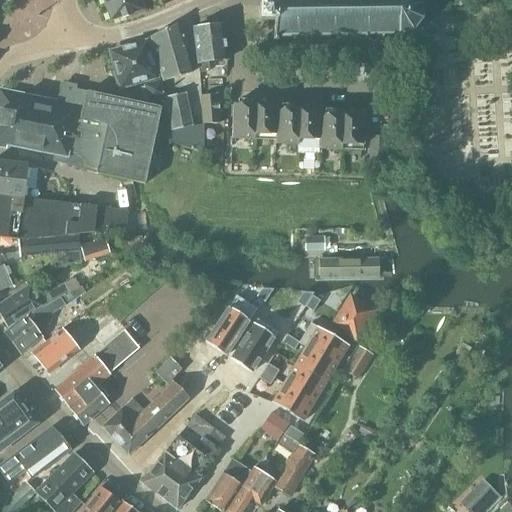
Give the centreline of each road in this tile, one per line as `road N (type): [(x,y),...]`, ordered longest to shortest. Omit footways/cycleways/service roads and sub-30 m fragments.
road 1 (residential): [(230,0),(243,83),(383,90),(383,116)]
road 2 (unclassified): [(159,511),(112,478),(0,348)]
road 3 (unclassified): [(61,44),(127,32),(208,0)]
